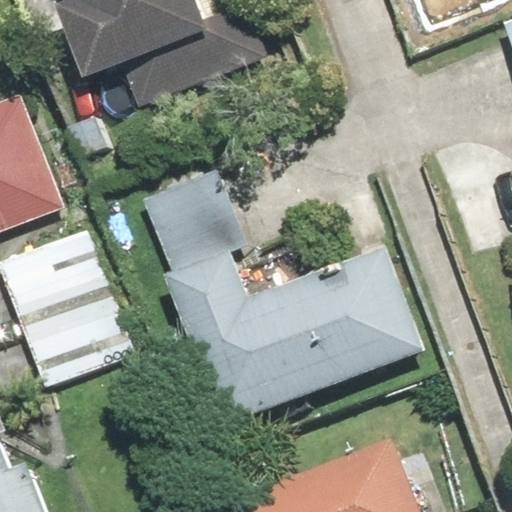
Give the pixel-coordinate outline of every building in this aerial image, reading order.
[(252,0),(75,0),(102,77),(150,60),(161,91),(271,53),(252,0)] [(44,88),(0,104),(0,239),(89,206),(44,88)] [(257,164),(167,198),(254,426),(456,349),(414,239),(302,281),(257,164)] [(104,221),(14,255),(66,390),(156,356),(104,221)] [(56,511),(9,387),(0,390),(0,511),(56,511)] [(243,497),(248,511),(449,511),(418,431),(243,497)]
